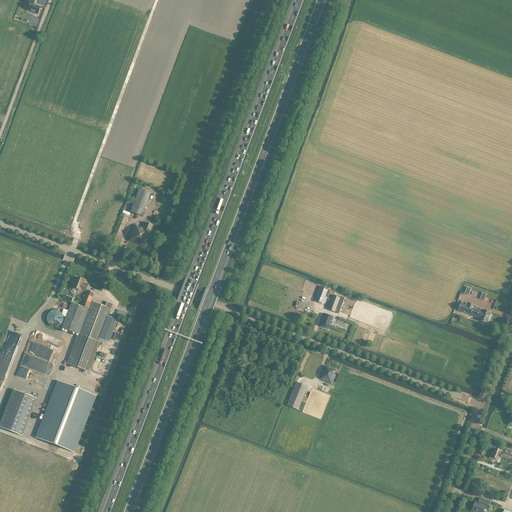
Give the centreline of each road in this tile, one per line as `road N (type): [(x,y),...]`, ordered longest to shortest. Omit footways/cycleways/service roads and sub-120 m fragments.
road 1 (motorway): [(300,0),(106,511)]
road 2 (motorway): [(128,511),(320,0)]
road 3 (unclassified): [(482,405),(0,223)]
road 4 (unclassified): [(0,136),(51,0)]
